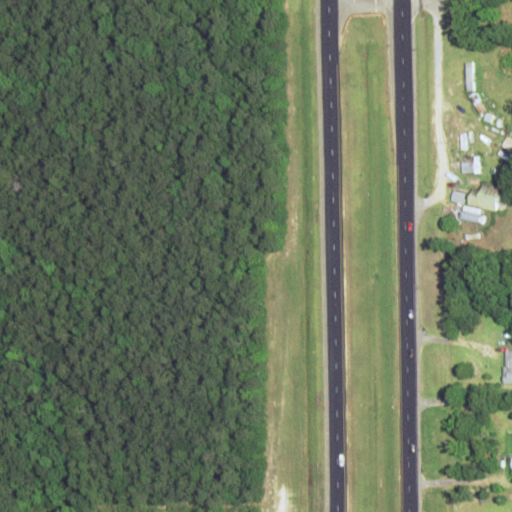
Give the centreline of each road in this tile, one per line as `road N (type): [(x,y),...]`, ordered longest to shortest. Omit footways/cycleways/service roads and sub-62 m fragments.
road 1 (trunk): [(325,0),(332,511)]
road 2 (trunk): [(405,511),(399,0)]
